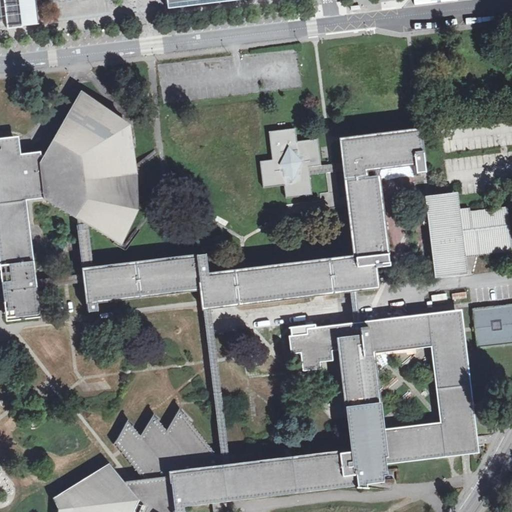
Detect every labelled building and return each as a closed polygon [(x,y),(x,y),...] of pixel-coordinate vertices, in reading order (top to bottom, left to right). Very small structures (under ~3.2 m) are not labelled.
[(33,0),(0,0),(0,28),(36,24),(34,8),(33,0)] [(165,0),(167,8),(224,1),(223,0),(165,0)] [(37,153),(21,154),(26,197),(43,202),(76,221),(88,229),(117,245),(121,248),(138,213),(137,180),(136,174),(135,169),(127,123),(81,93),(43,156),(37,153)] [(339,137),(343,170),(376,166),(415,161),(424,160),(419,128),(339,137)] [(269,133),(272,161),(260,163),(263,189),(284,187),(286,198),(311,195),(308,168),(320,167),(317,141),(297,143),(295,131),(269,133)] [(19,137),(0,138),(0,257),(7,318),(39,315),(36,287),(35,280),(26,197),(21,154),(19,137)] [(376,166),(343,170),(353,255),(354,267),(375,265),(389,264),(376,166)] [(455,196),(425,199),(435,280),(466,276),(464,262),(458,218),(455,196)] [(511,255),(507,212),(458,218),(464,262),(511,255)] [(76,221),(83,272),(93,270),(88,229),(76,221)] [(203,281),(208,274),(206,255),(93,270),(83,272),(84,274),(84,282),(88,312),(97,310),(96,300),(194,289),(203,281)] [(353,255),(228,271),(233,304),(378,285),(375,265),(354,267),(353,255)] [(223,305),(233,304),(228,271),(224,272),(208,274),(203,281),(194,289),(196,304),(196,310),(201,309),(208,308),(223,305)] [(84,274),(35,280),(36,287),(84,282),(84,274)] [(511,303),(473,309),(478,345),(511,341),(511,303)] [(208,308),(201,309),(208,362),(213,400),(220,455),(221,463),(228,463),(220,398),(219,390),(215,361),(211,335),(209,319),(208,308)] [(336,325),(338,347),(371,350),(376,350),(432,343),(457,310),(336,325)] [(457,310),(432,343),(433,350),(434,356),(440,414),(441,419),(441,422),(470,419),(457,310)] [(338,347),(336,325),(306,328),(307,332),(289,334),(291,351),(299,351),(301,367),(319,365),(318,359),(331,357),(330,348),(338,347)] [(347,419),(351,450),(355,482),(364,481),(373,480),(382,479),(387,472),(385,461),(381,429),(380,422),(378,405),(378,400),(371,350),(338,347),(347,419)] [(132,483),(125,485),(137,501),(131,511),(184,511),(184,502),(212,498),(221,497),(225,496),(221,463),(220,455),(216,456),(181,410),(166,431),(154,416),(141,435),(127,422),(115,444),(144,480),(132,483)] [(470,419),(441,422),(438,422),(386,429),(381,429),(385,461),(449,453),(455,453),(460,452),(464,451),(470,450),(473,450),(472,446),(472,440),(470,419)] [(228,463),(221,463),(225,496),(355,482),(351,450),(228,463)] [(131,511),(137,501),(125,485),(110,467),(55,501),(62,510),(61,511),(131,511)] [(222,511),(221,497),(212,498),(214,511),(222,511)]
